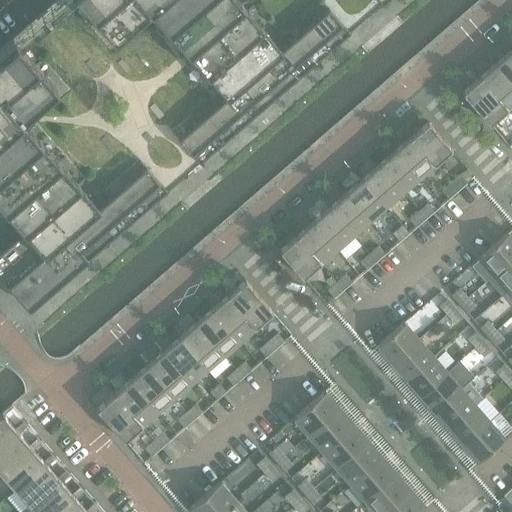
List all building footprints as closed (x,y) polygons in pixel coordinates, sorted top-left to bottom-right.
[(0,202),(9,213),(23,229),(0,249),(0,274),(27,306),(67,272),(68,273),(277,92),(315,58),(382,0),(52,0),(33,17),(0,45),(0,202)] [(511,49),(495,63),(511,82),(511,49)] [(511,103),(511,82),(495,63),(479,77),(506,109),(511,103)] [(506,109),(479,77),(461,92),(489,124),(506,109)] [(451,149),(427,122),(410,136),(434,163),(451,149)] [(434,163),(410,136),(394,151),(417,178),(434,163)] [(417,178),(394,151),(378,165),(401,192),(417,178)] [(401,192),(378,165),(361,179),(385,206),(401,192)] [(457,190),(466,183),(460,175),(451,183),(457,190)] [(385,206),(361,179),(345,193),(368,220),(385,206)] [(448,199),(457,190),(451,183),(441,191),(448,199)] [(368,220),(345,193),(329,207),(352,234),(368,220)] [(425,219),(434,211),(427,204),(418,211),(425,219)] [(352,234),(329,207),(312,221),(336,248),(352,234)] [(415,227),(425,219),(418,211),(409,219),(415,227)] [(336,248),(312,221),(296,235),(319,262),(336,248)] [(399,241),(408,233),(402,226),(393,234),(399,241)] [(495,273),(511,258),(511,237),(507,232),(480,255),(495,273)] [(319,262),(296,235),(279,250),(302,277),(319,262)] [(376,261),(385,253),(378,246),(369,253),(376,261)] [(366,269),(376,261),(369,253),(360,262),(366,269)] [(509,289),(511,286),(511,258),(495,273),(509,288),(509,289)] [(343,289),(352,282),(345,274),(336,282),(343,289)] [(272,311),(245,280),(228,295),(255,326),(272,311)] [(333,297),(343,289),(336,282),(327,290),(333,297)] [(511,302),(511,286),(509,289),(509,288),(503,293),(511,302)] [(467,297),(459,288),(451,295),(459,304),(467,297)] [(255,326),(228,295),(211,309),(239,340),(255,326)] [(475,306),(467,297),(459,304),(467,313),(475,306)] [(454,308),(446,299),(439,305),(447,315),(454,308)] [(462,317),(454,308),(447,315),(455,323),(462,317)] [(239,340),(211,309),(195,323),(222,354),(239,340)] [(495,330),(487,321),(479,327),(487,337),(495,330)] [(391,362),(418,339),(403,322),(376,345),(391,362)] [(222,354),(195,323),(179,337),(206,368),(222,354)] [(503,339),(495,330),(487,337),(495,346),(503,339)] [(483,341),(475,331),(467,338),(475,347),(483,341)] [(284,342),(283,341),(277,334),(268,341),(275,349),(284,342)] [(206,368),(179,337),(162,351),(190,383),(206,368)] [(406,379),(433,355),(418,339),(391,362),(406,379)] [(265,357),(275,349),(268,341),(259,349),(265,357)] [(491,350),(483,341),(475,347),(482,356),(491,350)] [(190,383),(162,351),(146,365),(173,397),(190,383)] [(420,395),(447,372),(433,355),(406,379),(420,395)] [(242,377),(251,369),(245,362),(235,369),(242,377)] [(511,373),(503,364),(495,371),(503,380),(511,373)] [(173,397),(146,365),(130,379),(157,411),(173,397)] [(233,385),(242,377),(235,369),(226,377),(233,385)] [(434,411),(461,388),(447,372),(420,395),(434,411)] [(511,388),(511,374),(511,373),(503,380),(511,389),(511,388)] [(157,411),(130,379),(113,393),(141,425),(157,411)] [(216,399),(226,391),(219,383),(210,391),(216,399)] [(448,428),(475,404),(461,388),(434,411),(448,428)] [(308,435),(339,407),(325,390),(293,417),(308,435)] [(141,425),(113,393),(96,408),(123,440),(141,425)] [(193,419),(202,411),(195,404),(186,412),(193,419)] [(462,444),(489,421),(475,404),(448,428),(462,444)] [(322,451),(353,424),(339,407),(308,435),(322,451)] [(184,427),(193,419),(186,412),(177,420),(184,427)] [(0,414),(0,445),(17,430),(19,432),(26,426),(23,422),(15,428),(2,413),(0,414)] [(477,461),(504,438),(489,421),(462,444),(477,461)] [(336,467),(368,440),(353,424),(322,451),(336,467)] [(0,473),(31,447),(33,449),(40,442),(37,438),(29,444),(19,432),(17,430),(0,445),(0,473)] [(160,448),(169,440),(163,432),(154,440),(160,448)] [(151,456),(160,448),(154,440),(144,448),(151,456)] [(350,483),(382,456),(368,440),(336,467),(350,483)] [(284,455),(276,446),(268,453),(276,462),(284,455)] [(31,447),(0,473),(14,490),(45,463),(47,465),(54,458),(51,454),(43,461),(33,449),(31,447)] [(292,464),(284,455),(276,462),(284,471),(292,464)] [(364,500),(396,473),(382,456),(350,483),(364,500)] [(272,466),(264,457),(256,463),(264,473),(272,466)] [(15,490),(6,498),(18,511),(19,511),(28,505),(29,506),(59,479),(61,481),(69,475),(65,470),(57,477),(47,465),(45,463),(14,490),(15,490)] [(280,475),(272,466),(264,473),(272,482),(280,475)] [(375,511),(383,511),(410,489),(396,473),(364,500),(375,511)] [(59,479),(29,506),(33,511),(54,511),(73,496),(75,498),(83,491),(79,487),(71,493),(61,481),(59,479)] [(312,488),(304,479),(297,486),(305,495),(312,488)] [(190,511),(218,511),(235,498),(220,481),(187,509),(188,510),(189,510),(190,511)] [(510,503),(511,501),(511,487),(503,496),(510,503)] [(320,497),(312,488),(305,495),(313,504),(320,497)] [(300,499),(292,489),(284,496),(292,505),(300,499)] [(417,511),(425,506),(410,489),(383,511),(417,511)] [(73,496),(54,511),(91,511),(97,507),(93,503),(85,510),(75,498),(73,496)] [(247,511),(235,498),(218,511),(247,511)] [(302,511),(308,508),(300,499),(292,505),(298,511),(302,511)]
